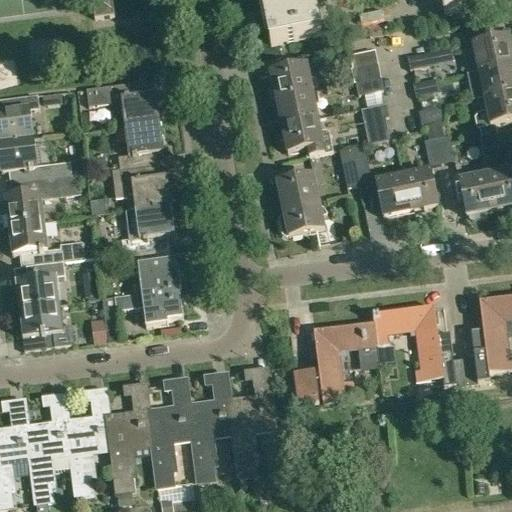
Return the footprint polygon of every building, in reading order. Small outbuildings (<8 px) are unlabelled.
[(106,0),(92,2),(95,21),(115,18),(112,0),(106,0)] [(260,0),(271,48),(322,37),(314,0),(260,0)] [(440,0),(444,18),(461,15),(461,18),(467,17),(476,16),(475,12),(495,8),(493,0),(440,0)] [(511,56),(509,40),(482,46),(464,50),(467,64),(477,62),(479,75),(511,68),(511,56)] [(353,72),(378,67),(375,54),(350,59),(353,72)] [(436,68),(433,56),(407,61),(410,74),(436,68)] [(272,100),(276,99),(277,103),(312,96),(306,68),(271,75),(274,89),(270,90),(272,100)] [(511,68),(479,75),(485,102),(511,96),(511,68)] [(381,81),(359,86),(356,86),(359,99),(384,93),(381,81)] [(416,101),(439,96),(441,96),(439,83),(413,88),(416,101)] [(125,130),(161,125),(158,97),(150,98),(148,85),(90,93),(92,111),(122,108),(125,130)] [(317,122),(312,96),(277,103),(277,105),(276,105),(274,108),(276,116),(278,119),(280,118),(282,130),(317,122)] [(498,138),(496,128),(511,124),(511,96),(485,102),(487,114),(479,116),(475,121),(478,132),(480,131),(482,142),(498,138)] [(38,100),(1,105),(3,116),(0,116),(0,146),(34,142),(30,113),(40,112),(38,100)] [(361,113),(364,126),(389,121),(386,108),(361,113)] [(422,128),(424,127),(446,123),(444,111),(419,115),(422,128)] [(320,135),(317,122),(282,130),(283,133),(279,133),(281,144),(285,143),(288,157),(308,153),(309,161),(333,156),(329,137),(325,134),(320,135)] [(165,155),(161,125),(125,130),(129,159),(120,161),(122,174),(159,169),(157,156),(165,155)] [(498,138),(482,142),(480,142),(482,155),(507,150),(504,137),(498,138)] [(450,140),(438,142),(443,168),(456,165),(450,140)] [(11,175),(12,187),(49,183),(79,179),(84,178),(82,165),(38,171),(34,142),(0,146),(0,159),(2,176),(11,175)] [(443,168),(438,142),(425,145),(431,170),(443,168)] [(339,155),(342,168),(355,165),(367,162),(365,149),(339,155)] [(367,162),(355,165),(360,189),(373,187),(367,162)] [(360,189),(355,165),(342,168),(347,192),(360,189)] [(159,169),(122,174),(114,174),(118,201),(133,199),(136,214),(173,210),(169,180),(160,181),(159,169)] [(511,173),(487,179),(495,214),(511,210),(511,173)] [(432,174),(404,180),(412,216),(439,210),(432,174)] [(6,202),(9,230),(45,226),(42,203),(82,198),(79,179),(49,183),(12,187),(14,201),(6,202)] [(278,186),(284,213),(319,206),(314,179),(278,186)] [(495,214),(487,179),(460,185),(468,220),(471,220),(471,223),(474,224),(488,221),(489,219),(489,216),(495,214)] [(384,221),(412,216),(404,180),(377,186),(384,221)] [(323,210),(321,211),(319,206),(284,213),(285,220),(283,221),(281,224),(284,239),(287,241),(289,240),(290,241),(325,234),(322,220),(328,217),(323,210)] [(139,242),(130,244),(123,245),(125,258),(158,254),(170,252),(168,239),(177,238),(173,210),(136,214),(139,242)] [(45,226),(9,230),(13,259),(21,258),(23,272),(34,270),(64,266),(87,263),(97,262),(96,254),(85,255),(84,246),(61,249),(61,253),(49,254),(45,226)] [(160,266),(158,254),(125,258),(128,278),(140,277),(143,298),(181,293),(183,293),(180,273),(177,273),(176,264),(160,266)] [(24,314),(58,309),(56,294),(60,294),(58,281),(66,280),(64,266),(34,270),(23,272),(15,273),(20,314),(24,314)] [(184,322),(181,293),(143,298),(116,302),(102,303),(107,337),(120,335),(118,316),(144,312),(147,331),(167,328),(167,325),(184,322)] [(511,321),(511,320),(511,301),(480,305),(484,333),(472,335),(475,361),(465,363),(468,388),(490,385),(490,377),(511,374),(511,355),(507,356),(503,327),(509,326),(508,321),(511,321)] [(24,314),(20,314),(24,343),(44,341),(45,353),(75,349),(72,329),(60,331),(58,309),(24,314)] [(415,374),(416,386),(443,383),(444,391),(468,388),(465,363),(453,364),(450,337),(439,339),(436,311),(374,319),(376,327),(378,347),(389,345),(388,336),(412,333),(413,338),(418,338),(422,373),(415,374)] [(104,323),(91,324),(94,348),(107,347),(104,323)] [(378,347),(376,327),(314,335),(318,374),(295,377),(298,403),(299,408),(324,406),(355,402),(353,383),(341,385),(337,357),(343,357),(342,351),(358,349),(378,347)] [(239,482),(254,480),(252,464),(256,463),(253,437),(275,434),(268,376),(254,377),(258,403),(230,406),(234,439),(239,482)] [(213,442),(234,439),(230,406),(227,381),(214,383),(217,408),(190,411),(194,444),(199,487),(214,485),(212,469),(216,469),(213,442)] [(194,444),(190,411),(187,386),(174,388),(177,413),(148,417),(154,459),(158,492),(174,490),(172,474),(176,473),(172,447),(194,444)] [(132,462),(154,459),(148,417),(145,391),(133,393),(136,418),(108,422),(112,455),(117,497),(137,495),(132,462)] [(108,422),(105,397),(92,398),(96,424),(68,427),(74,472),(77,502),(96,500),(91,458),(112,455),(108,422)] [(52,474),(74,472),(68,427),(65,401),(52,403),(55,428),(27,432),(31,465),(36,508),(39,508),(50,506),(56,505),(52,474)] [(10,468),(31,465),(27,432),(24,406),(12,408),(15,434),(0,435),(0,511),(3,511),(6,511),(9,511),(16,511),(10,468)] [(133,497),(118,498),(119,510),(134,508),(133,497)]
